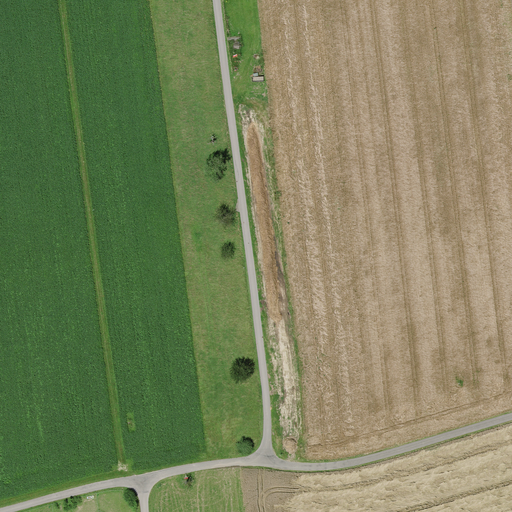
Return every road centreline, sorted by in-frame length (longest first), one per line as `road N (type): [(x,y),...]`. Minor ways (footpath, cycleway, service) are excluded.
road 1 (track): [(217,0),(266,409),(262,460)]
road 2 (track): [(262,460),(335,465),(511,416)]
road 3 (track): [(0,511),(141,479)]
road 4 (track): [(141,479),(262,460)]
